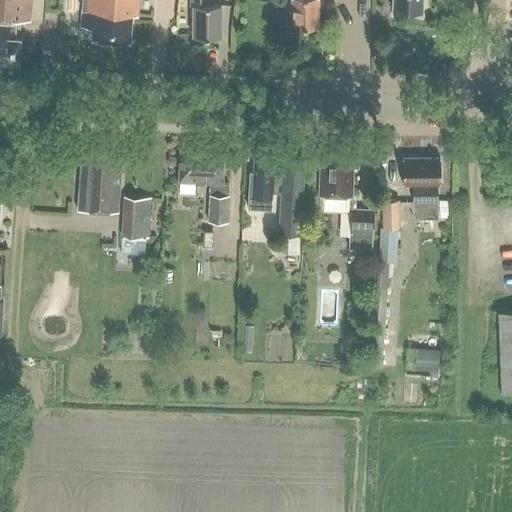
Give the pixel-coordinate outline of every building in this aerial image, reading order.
[(0,0),(0,62),(19,63),(20,39),(15,39),(16,18),(30,19),(30,0),(0,0)] [(137,0),(82,0),(81,26),(93,27),(92,37),(128,40),(130,14),(136,14),(137,0)] [(193,37),(220,37),(220,5),(210,4),(209,0),(191,0),(191,5),(193,5),(193,37)] [(291,0),(291,27),(318,27),(318,0),(291,0)] [(421,12),(422,0),(392,0),(392,10),(421,12)] [(351,210),(353,167),(358,167),(359,145),(321,144),(320,165),(321,165),(318,213),(350,214),(350,209),(351,210)] [(78,211),(118,214),(121,158),(111,158),(112,149),(93,148),(92,156),(82,155),(78,211)] [(209,221),(227,222),(229,184),(222,184),(224,149),(181,148),(179,183),(210,184),(209,221)] [(249,173),(248,209),(271,210),(272,195),(282,196),(279,234),(300,235),(305,155),(284,154),(283,169),(274,168),(274,154),(254,153),(253,173),(249,173)] [(438,219),(438,184),(440,184),(440,158),(402,158),(402,184),(412,184),(413,202),(419,219),(438,219)] [(121,237),(148,238),(150,198),(124,197),(121,237)] [(382,229),(399,228),(399,200),(382,200),(382,229)] [(349,249),(372,250),(374,210),(351,210),(350,209),(350,214),(349,249)] [(388,261),(397,262),(397,248),(398,230),(379,229),(378,261),(388,261)] [(212,247),(212,232),(203,232),(203,247),(212,247)] [(388,261),(378,261),(378,260),(371,367),(381,368),(388,261)] [(511,392),(511,312),(498,313),(501,393),(511,392)] [(254,326),(245,325),(243,350),(252,351),(254,326)] [(341,344),(340,357),(357,359),(358,346),(341,344)] [(421,352),(420,371),(439,372),(440,353),(421,352)]
